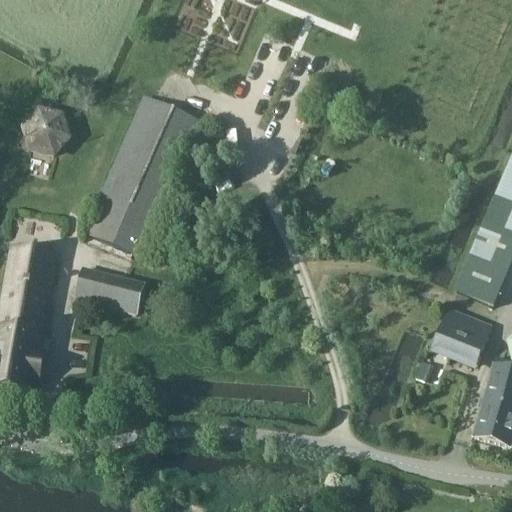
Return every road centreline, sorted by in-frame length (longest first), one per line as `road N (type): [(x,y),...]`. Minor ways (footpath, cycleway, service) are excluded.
road 1 (unclassified): [(511,484),(245,433),(0,434)]
road 2 (track): [(248,165),(287,231),(339,389),(347,449)]
road 3 (track): [(511,310),(446,474)]
